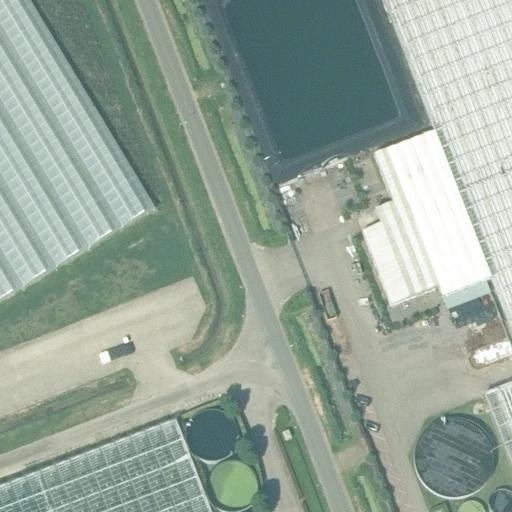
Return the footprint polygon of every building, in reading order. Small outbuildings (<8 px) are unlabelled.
[(0,0),(0,302),(172,199),(52,0),(0,0)] [(511,0),(382,0),(434,133),(386,152),(375,156),(393,204),(377,211),(382,225),(364,233),(391,308),(438,288),(443,299),(464,291),(469,305),(484,299),(483,298),(490,295),(486,283),(491,281),(495,293),(511,336),(511,0)] [(511,511),(511,384),(483,396),(511,470),(511,511)] [(492,455),(491,446),(488,438),(484,431),(480,425),(474,420),(466,416),(459,414),(448,413),(441,414),(432,417),(426,420),(419,426),(414,433),(411,440),(409,447),(408,455),(409,464),(411,471),(414,477),(419,483),(426,489),(434,493),(441,496),(449,497),(459,496),(466,493),(474,489),(480,484),(485,478),(488,472),(491,463),(492,455)] [(209,511),(176,424),(0,491),(0,511),(209,511)]
